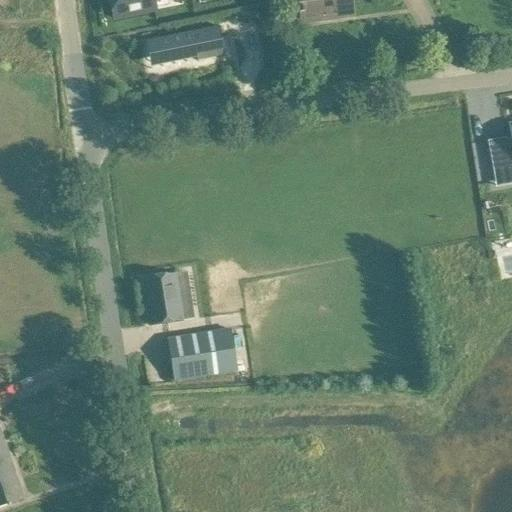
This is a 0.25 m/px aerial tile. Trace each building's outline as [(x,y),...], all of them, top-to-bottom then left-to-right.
[(109,0),(114,18),(155,10),(153,0),(109,0)] [(326,21),(353,17),(350,0),(297,0),(301,21),(325,18),(326,21)] [(218,27),(145,42),(145,43),(157,41),(161,62),(196,55),(197,61),(224,55),(218,27)] [(505,138),(487,141),(493,174),(495,182),(506,180),(511,178),(511,124),(508,126),(510,139),(506,140),(505,138)] [(176,274),(142,279),(149,326),(183,321),(176,274)] [(169,339),(167,339),(174,381),(236,372),(230,330),(212,332),(213,334),(169,341),(169,339)] [(0,507),(23,499),(0,434),(0,507)] [(88,481),(90,505),(101,504),(101,511),(111,511),(110,480),(88,481)] [(44,511),(41,511),(35,511),(33,502),(20,506),(22,511),(44,511)]
